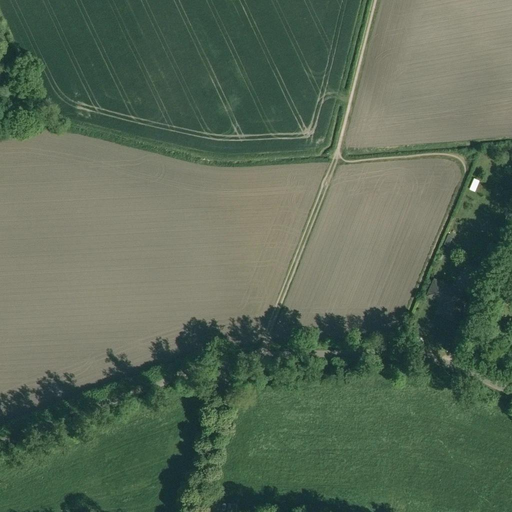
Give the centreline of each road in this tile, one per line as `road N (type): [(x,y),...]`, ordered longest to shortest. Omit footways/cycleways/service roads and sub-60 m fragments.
road 1 (residential): [(511,391),(409,355),(260,357),(225,363),(0,449)]
road 2 (track): [(335,160),(260,357)]
